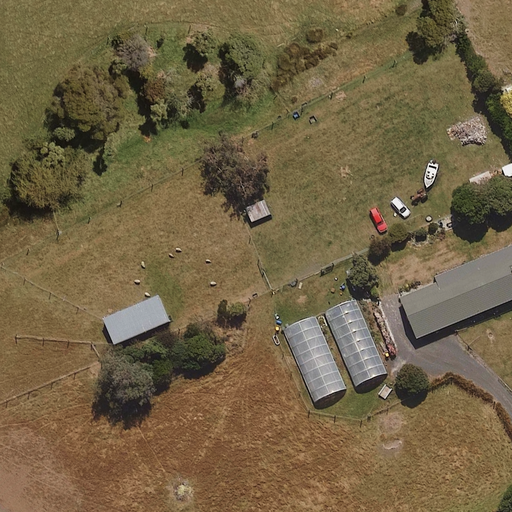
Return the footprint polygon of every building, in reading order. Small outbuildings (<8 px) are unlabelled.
[(511,164),(502,169),(506,180),(511,177),(511,164)] [(489,172),(470,180),(476,195),(495,187),(489,172)] [(247,208),(252,222),(271,215),(266,201),(247,208)] [(511,301),(511,246),(435,278),(438,283),(401,298),(417,340),(511,301)] [(103,320),(114,346),(171,323),(160,297),(103,320)] [(356,300),(325,313),(356,387),(387,373),(356,300)] [(284,331),(315,403),(347,389),(315,317),(284,331)]
